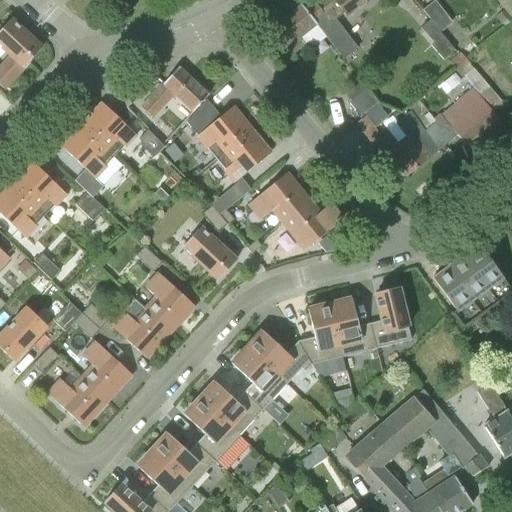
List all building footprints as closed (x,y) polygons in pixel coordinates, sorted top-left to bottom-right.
[(344,13),(347,18),(370,0),(331,0),(320,9),(310,17),(317,26),(344,59),(360,46),(338,17),(344,13)] [(441,33),(453,23),(436,1),(423,12),(431,22),(441,33)] [(292,55),(309,41),(305,36),(317,26),(310,17),(320,9),(314,2),(305,9),(302,5),(271,30),(292,55)] [(0,45),(11,57),(0,68),(0,86),(4,89),(42,49),(11,20),(0,31),(0,45)] [(444,37),(441,33),(431,22),(430,21),(421,28),(435,44),(444,37)] [(450,62),(456,69),(466,60),(460,53),(450,62)] [(456,69),(462,76),(473,67),(466,60),(456,69)] [(205,99),(208,96),(178,69),(141,109),(153,119),(175,96),(188,109),(183,114),(188,118),(205,99)] [(127,109),(136,100),(119,82),(110,90),(127,109)] [(366,115),(378,105),(368,90),(359,82),(343,94),(361,118),(366,115)] [(185,121),(198,137),(216,159),(250,132),(231,109),(221,118),(205,99),(188,118),(185,121)] [(102,105),(82,126),(115,156),(135,135),(102,105)] [(366,115),(375,127),(388,117),(378,105),(366,115)] [(457,134),(476,157),(508,130),(489,108),(457,134)] [(94,178),(115,156),(82,126),(63,147),(85,170),(94,178)] [(269,155),(250,132),(216,159),(235,182),(269,155)] [(412,132),(381,156),(389,166),(395,161),(407,176),(432,157),(412,132)] [(33,164),(13,186),(45,216),(65,194),(33,164)] [(103,187),(94,178),(85,170),(74,181),(86,193),(92,198),(103,187)] [(272,210),(283,223),(309,202),(286,174),(249,204),(261,219),(272,210)] [(0,214),(24,237),(45,216),(13,186),(0,199),(0,214)] [(154,194),(163,202),(163,203),(169,197),(160,188),(154,194)] [(240,188),(231,196),(236,202),(245,194),(240,188)] [(75,205),(93,222),(104,209),(86,193),(75,205)] [(309,202),(283,223),(305,250),(342,220),(330,205),(319,214),(309,202)] [(227,225),(220,215),(212,206),(202,214),(218,233),(227,225)] [(220,215),(227,225),(228,225),(234,220),(226,210),(220,215)] [(183,247),(218,280),(236,260),(200,228),(183,247)] [(261,247),(256,241),(247,248),(252,254),(261,247)] [(511,303),(511,290),(478,245),(432,278),(457,312),(453,315),(468,335),(511,303)] [(135,256),(153,273),(162,263),(144,247),(135,256)] [(0,249),(0,267),(9,258),(0,249)] [(33,264),(51,280),(60,271),(42,255),(33,264)] [(23,275),(28,281),(37,272),(31,266),(23,275)] [(145,310),(170,333),(194,306),(158,274),(145,288),(156,298),(145,310)] [(376,349),(411,340),(398,288),(375,293),(382,321),(370,324),(376,349)] [(342,357),(376,349),(370,324),(358,327),(351,299),(329,305),(342,357)] [(65,331),(70,326),(74,323),(81,314),(69,303),(53,320),(65,331)] [(91,304),(82,314),(100,330),(108,321),(91,304)] [(312,365),(342,357),(329,305),(308,310),(314,338),(298,342),(312,365)] [(7,327),(0,334),(0,349),(14,363),(48,327),(26,307),(11,322),(15,325),(11,330),(7,327)] [(146,359),(170,333),(145,310),(134,322),(124,312),(111,326),(146,359)] [(81,314),(74,323),(91,339),(100,330),(82,314),(81,314)] [(305,372),(312,365),(298,342),(287,354),(262,331),(247,348),(287,385),(302,368),(305,372)] [(82,378),(107,401),(131,375),(96,342),(82,357),(93,367),(82,378)] [(49,348),(33,365),(42,374),(58,357),(49,348)] [(263,410),(287,385),(247,348),(232,364),(252,384),(244,393),(263,410)] [(511,452),(511,394),(498,373),(487,380),(489,384),(476,392),(493,418),(482,426),(503,458),(511,452)] [(107,401),(82,378),(71,390),(61,380),(48,395),(83,427),(107,401)] [(239,436),(263,410),(244,393),(236,402),(215,382),(199,399),(239,436)] [(455,478),(454,476),(465,467),(474,477),(488,468),(478,455),(443,413),(424,389),(414,398),(413,397),(383,423),(344,457),(364,479),(362,481),(377,496),(374,498),(382,506),(385,504),(392,511),(461,511),(473,504),(455,478)] [(216,461),(239,436),(199,399),(184,415),(205,435),(197,444),(216,461)] [(192,487),(216,461),(197,444),(188,453),(167,433),(152,450),(192,487)] [(167,511),(168,511),(192,487),(152,450),(137,466),(158,486),(149,495),(167,511)] [(115,511),(167,511),(149,495),(141,504),(120,485),(104,502),(115,511)] [(279,509),(289,502),(278,485),(268,492),(279,509)] [(359,511),(354,503),(340,511),(359,511)]
